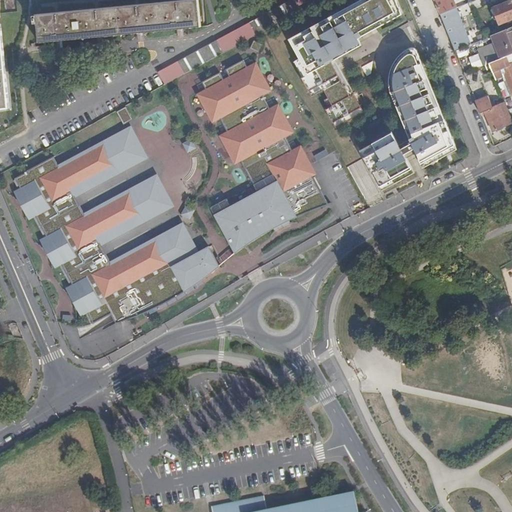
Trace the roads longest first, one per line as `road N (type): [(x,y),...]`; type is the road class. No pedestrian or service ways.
road 1 (secondary): [(492,166),(342,245),(301,292)]
road 2 (residential): [(298,342),(393,511)]
road 3 (tertiary): [(64,395),(0,235)]
road 4 (secondary): [(91,381),(180,337),(246,322)]
